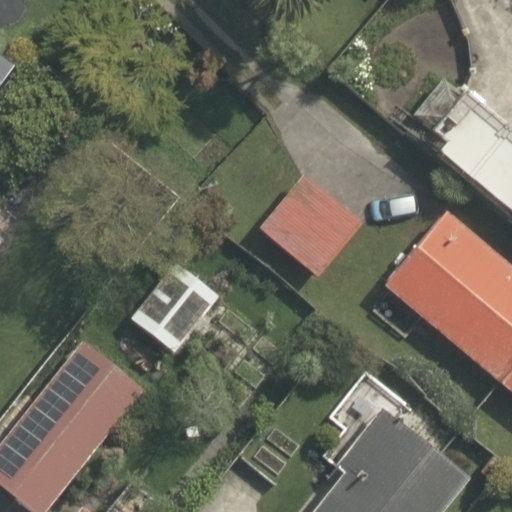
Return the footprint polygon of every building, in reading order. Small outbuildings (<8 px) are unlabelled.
[(0,83),(12,68),(0,58),(0,83)] [(419,143),(511,222),(511,133),(463,91),(419,143)] [(230,148),(213,133),(189,161),(205,175),(230,148)] [(258,228),(313,278),(359,226),(304,177),(258,228)] [(379,285),(511,397),(511,276),(439,214),(379,285)] [(0,444),(0,489),(28,511),(44,511),(141,393),(81,344),(0,444)] [(440,511),(464,482),(377,413),(334,469),(341,474),(311,511),(440,511)] [(88,511),(76,502),(68,511),(88,511)]
